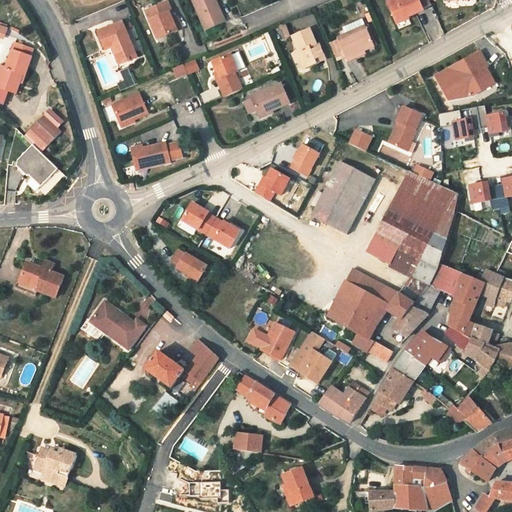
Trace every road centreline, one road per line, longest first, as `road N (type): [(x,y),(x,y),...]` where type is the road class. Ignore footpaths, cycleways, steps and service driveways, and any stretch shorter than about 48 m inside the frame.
road 1 (unclassified): [(497,18),(217,166)]
road 2 (tertiary): [(105,211),(76,88),(40,0)]
road 3 (residential): [(386,274),(226,182),(217,166)]
road 4 (tertiary): [(105,211),(135,262),(234,356)]
road 5 (residential): [(234,356),(164,447),(146,511)]
road 6 (residential): [(437,322),(421,324),(407,340),(350,434)]
road 7 (tertiary): [(234,356),(350,434)]
road 8 (unclassified): [(217,166),(105,211)]
